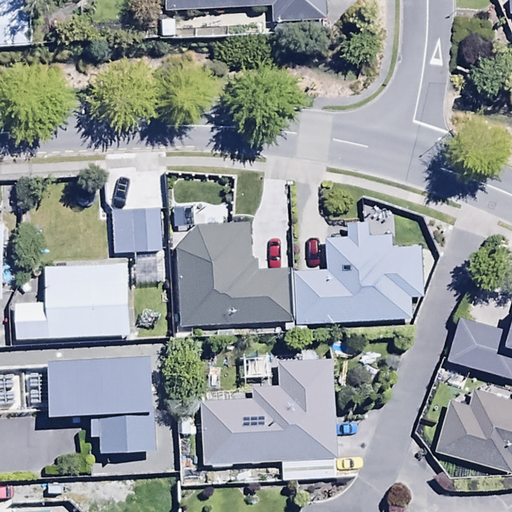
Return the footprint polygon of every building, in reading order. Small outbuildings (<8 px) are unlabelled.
[(164,0),(165,15),(272,10),(272,26),(327,23),(325,0),(164,0)] [(32,1),(0,1),(0,50),(34,50),(32,1)] [(161,213),(112,215),(113,257),(163,256),(161,213)] [(200,227),(177,252),(180,330),(291,326),(289,272),(259,274),(258,261),(254,261),(253,225),(200,227)] [(292,276),(295,331),(411,323),(409,304),(422,303),(419,252),(393,253),(392,238),(368,239),(367,229),(346,230),(346,240),(325,241),(327,274),(292,276)] [(15,308),(17,344),(132,338),(128,265),(44,270),(46,306),(15,308)] [(461,319),(449,363),(511,381),(511,380),(511,332),(511,333),(461,319)] [(337,482),(332,363),(310,364),(310,358),(245,361),(246,394),(202,395),(205,468),(281,465),(282,484),(337,482)] [(152,361),(50,367),(54,421),(93,419),(94,440),(101,439),(102,457),(157,454),(152,361)] [(472,409),(450,403),(436,456),(511,475),(511,402),(476,393),(472,409)] [(183,511),(182,486),(88,489),(89,511),(129,509),(128,511),(183,511)]
